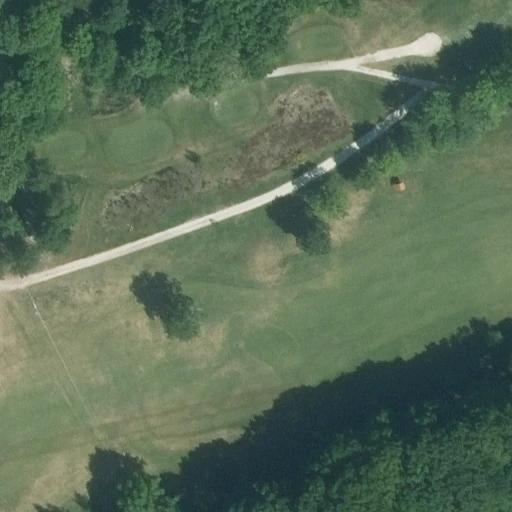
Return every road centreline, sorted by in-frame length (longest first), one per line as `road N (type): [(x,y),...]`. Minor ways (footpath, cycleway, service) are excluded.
road 1 (track): [(0,285),(66,270),(263,199),(354,149),(441,87),(511,92)]
road 2 (unknown): [(325,511),(511,431)]
